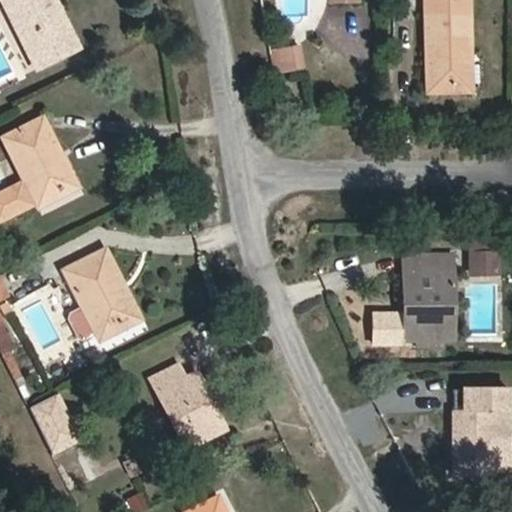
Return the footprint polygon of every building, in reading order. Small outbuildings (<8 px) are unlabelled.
[(78,48),(53,0),(1,0),(13,23),(22,18),(45,65),(78,48)] [(470,53),(468,0),(424,0),(427,87),(466,87),(465,53),(470,53)] [(45,65),(22,18),(13,23),(36,69),(45,65)] [(303,68),(299,46),(291,48),(294,70),(303,68)] [(294,70),(291,48),(277,50),(281,72),(294,70)] [(281,72),(277,50),(271,51),(275,73),(281,72)] [(471,91),(470,53),(465,53),(466,87),(427,87),(427,92),(471,91)] [(70,184),(56,156),(61,154),(42,117),(2,138),(24,182),(0,193),(0,219),(34,202),(35,203),(70,184)] [(75,182),(61,154),(56,156),(70,184),(75,182)] [(140,320),(105,250),(63,270),(99,340),(140,320)] [(496,264),(496,254),(470,255),(470,265),(496,264)] [(453,305),(452,255),(402,255),(403,341),(443,340),(443,305),(453,305)] [(496,274),(496,264),(470,265),(470,275),(496,274)] [(0,321),(0,301),(6,298),(0,285),(0,353),(1,355),(14,350),(0,321)] [(453,340),(453,305),(443,305),(443,340),(453,340)] [(206,402),(193,375),(185,378),(178,365),(150,380),(184,449),(225,429),(211,400),(206,402)] [(211,400),(197,372),(193,375),(206,402),(211,400)] [(491,476),(490,409),(507,409),(507,389),(452,389),(452,476),(491,476)] [(24,405),(47,454),(78,440),(55,390),(24,405)] [(102,447),(88,452),(95,471),(108,467),(102,447)] [(137,492),(123,500),(129,511),(138,511),(146,508),(137,492)] [(224,511),(217,497),(187,511),(224,511)]
